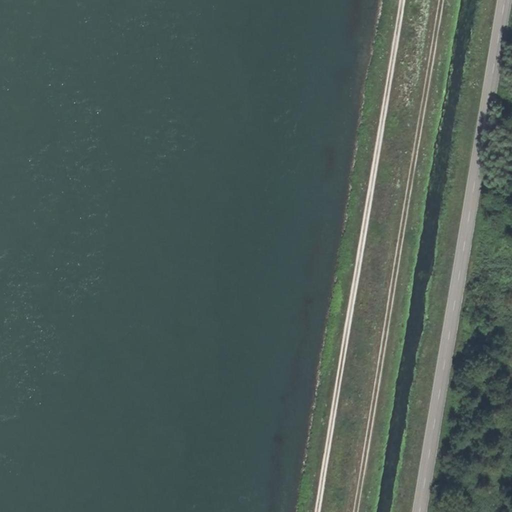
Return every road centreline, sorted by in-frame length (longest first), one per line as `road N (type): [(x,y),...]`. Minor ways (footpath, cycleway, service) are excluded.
road 1 (tertiary): [(509,0),(422,511)]
road 2 (track): [(439,0),(352,511)]
road 3 (track): [(394,0),(314,511)]
